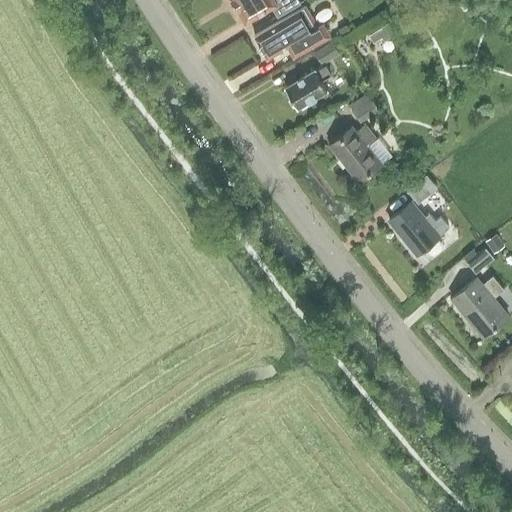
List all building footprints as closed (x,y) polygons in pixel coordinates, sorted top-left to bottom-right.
[(285,12),(278,0),(234,0),(246,21),(271,6),(277,17),(285,12)] [(309,32),(297,11),(255,36),(267,58),(288,46),(294,56),(322,40),(315,29),(309,32)] [(362,57),(377,47),(368,33),(353,42),(362,57)] [(315,51),(323,64),(340,54),(332,41),(315,51)] [(332,74),(326,64),(316,70),(315,69),(285,87),(298,108),(327,90),(322,80),(332,74)] [(361,123),(380,111),(368,92),(349,104),(354,110),(361,123)] [(377,139),(365,124),(357,131),(353,125),(329,144),(359,181),(383,162),(369,145),(377,139)] [(418,203),(437,187),(427,174),(408,190),(418,203)] [(424,217),(413,203),(391,220),(418,254),(426,248),(430,253),(434,255),(442,248),(442,244),(438,238),(440,237),(439,236),(449,227),(441,218),(436,222),(429,213),(424,217)] [(486,241),(494,252),(505,245),(497,234),(486,241)] [(476,272),(494,257),(486,247),(468,262),(476,272)] [(504,288),(493,274),(482,283),(477,277),(452,298),(484,336),(509,316),(494,297),(504,288)]
